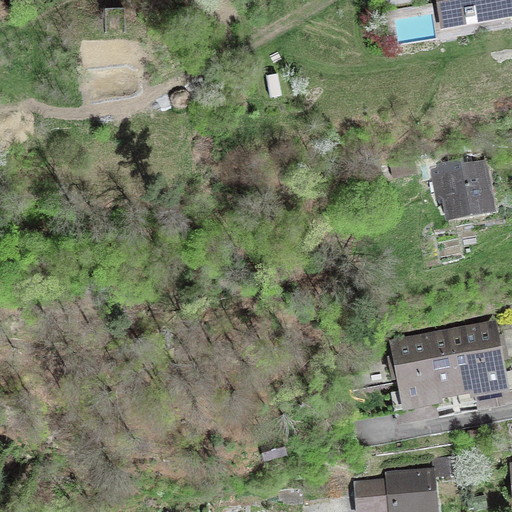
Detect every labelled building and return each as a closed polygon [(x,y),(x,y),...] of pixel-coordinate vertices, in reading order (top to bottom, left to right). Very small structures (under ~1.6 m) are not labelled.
[(511,0),(438,0),(440,5),(464,1),(466,11),(465,11),(466,20),(476,19),(477,30),(511,23),(511,0)] [(124,8),(104,9),(104,33),(125,33),(124,8)] [(457,162),(432,167),(437,196),(442,195),(446,215),(482,208),(474,163),(458,166),(457,162)] [(448,336),(459,394),(504,385),(493,328),(448,336)] [(459,394),(448,336),(395,346),(405,403),(459,394)] [(281,442),(263,447),(266,460),(284,455),(281,442)] [(457,458),(437,460),(438,469),(443,469),(443,474),(458,473),(457,458)] [(434,511),(431,474),(389,477),(390,483),(358,485),(359,511),(434,511)] [(334,486),(335,493),(345,492),(344,485),(334,486)]
